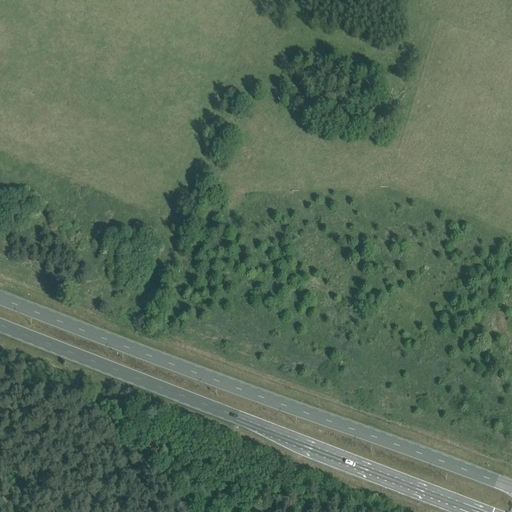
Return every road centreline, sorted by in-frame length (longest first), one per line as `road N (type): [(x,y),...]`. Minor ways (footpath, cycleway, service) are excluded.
road 1 (primary): [(511,489),(0,295)]
road 2 (primary): [(0,323),(486,511)]
